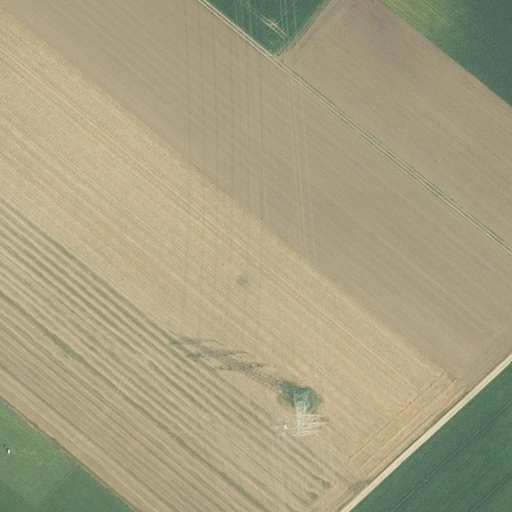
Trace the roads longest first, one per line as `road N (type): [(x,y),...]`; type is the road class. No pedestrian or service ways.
road 1 (track): [(200,0),(511,254)]
road 2 (track): [(342,511),(511,357)]
